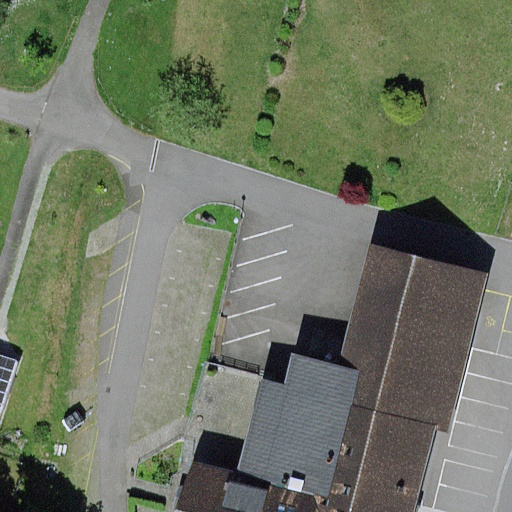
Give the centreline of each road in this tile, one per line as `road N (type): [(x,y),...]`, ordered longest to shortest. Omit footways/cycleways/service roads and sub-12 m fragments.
road 1 (residential): [(147,162),(511,270)]
road 2 (residential): [(110,511),(108,417),(147,162)]
road 3 (residential): [(56,137),(102,0)]
